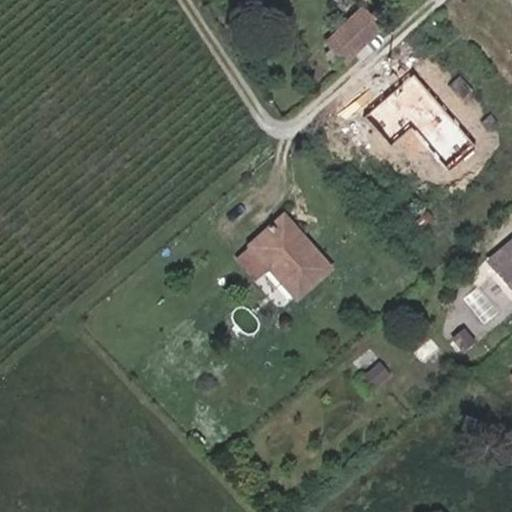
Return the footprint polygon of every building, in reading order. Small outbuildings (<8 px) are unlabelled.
[(362,8),(327,40),(345,60),(380,27),(362,8)] [(284,216),(280,220),(302,244),(306,240),(284,216)] [(280,220),(240,255),(258,274),(269,263),(298,295),(330,267),(306,240),(302,244),(280,220)] [(511,278),(511,240),(493,256),(511,278)] [(457,355),(471,343),(459,329),(445,341),(457,355)] [(366,395),(386,377),(375,364),(354,381),(366,395)]
